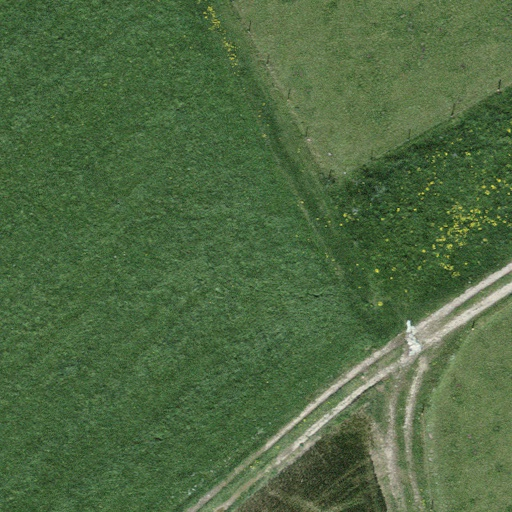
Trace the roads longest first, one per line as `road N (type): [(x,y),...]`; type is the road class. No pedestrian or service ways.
road 1 (track): [(416,511),(396,443),(404,346),(210,0)]
road 2 (track): [(511,277),(404,346),(205,511)]
